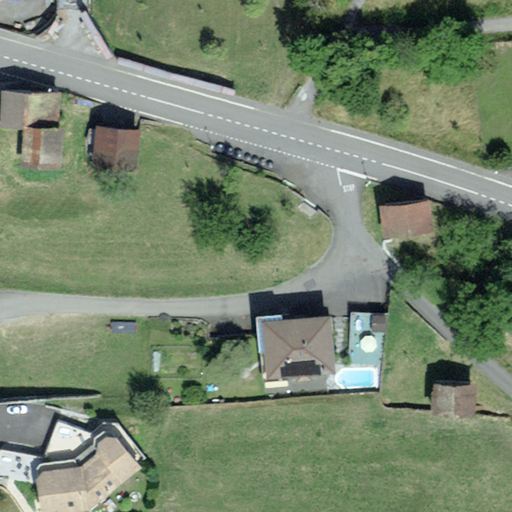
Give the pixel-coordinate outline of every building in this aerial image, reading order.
[(25,165),(59,167),(60,132),(61,95),(3,94),(2,130),(26,130),(25,165)] [(137,131),(99,129),(98,156),(136,159),(137,131)] [(426,201),(381,208),(386,235),(431,228),(426,201)] [(381,366),(386,315),(354,313),(350,364),(381,366)] [(329,318),(264,325),(269,375),(334,368),(329,318)] [(474,385),(435,384),(435,412),(473,413),(474,385)] [(38,464),(45,511),(69,511),(89,509),(140,462),(107,429),(99,437),(58,422),(46,463),(38,464)]
